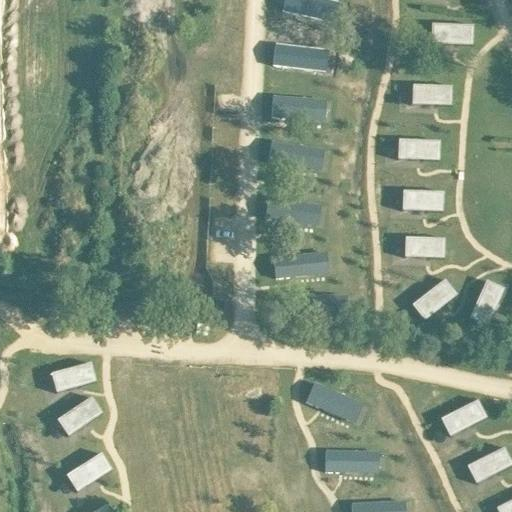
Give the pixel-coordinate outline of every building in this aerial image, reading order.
[(179,0),(179,16),(196,17),(196,0),(179,0)] [(320,0),(284,0),(281,12),(331,24),(336,4),(320,0)] [(81,27),(105,28),(105,6),(82,5),(81,27)] [(219,19),(218,34),(246,35),(247,20),(219,19)] [(147,25),(113,24),(113,46),(147,46),(147,25)] [(433,26),(432,46),(473,46),(473,27),(433,26)] [(231,38),(230,53),(246,54),(248,40),(231,38)] [(275,46),(272,67),(323,73),(326,52),(275,46)] [(84,61),(84,83),(101,83),(100,60),(84,61)] [(146,90),(146,68),(115,67),(115,89),(146,90)] [(223,93),(247,93),(247,73),(223,72),(223,93)] [(412,87),(411,106),(452,107),(452,87),(412,87)] [(271,99),(270,120),(314,122),(315,102),(271,99)] [(102,134),(103,113),(78,113),(78,134),(102,134)] [(142,143),(143,120),(111,119),(110,142),(142,143)] [(218,119),(217,140),(242,141),(243,120),(218,119)] [(397,142),(397,162),(438,162),(438,143),(397,142)] [(270,144),(267,165),(310,170),(313,150),(270,144)] [(76,167),(101,168),(101,150),(77,149),(76,167)] [(133,191),(134,171),(111,170),(110,190),(133,191)] [(216,197),(240,198),(241,178),(216,177),(216,197)] [(402,193),(402,213),(442,214),(443,194),(402,193)] [(98,223),(99,199),(74,199),(73,222),(98,223)] [(267,201),(265,221),(308,227),(311,206),(267,201)] [(108,236),(131,237),(132,212),(108,212),(108,236)] [(404,240),(404,259),(445,260),(445,241),(404,240)] [(79,268),(92,267),(92,242),(79,242),(79,268)] [(317,256),(274,260),(276,280),(319,276),(317,256)] [(468,281),(469,260),(447,259),(446,280),(468,281)] [(211,283),(230,284),(231,272),(211,271),(211,283)] [(444,280),(412,305),(424,321),(456,296),(444,280)] [(488,283),(471,320),(489,328),(505,291),(488,283)] [(293,295),(292,317),(337,317),(338,296),(293,295)] [(197,325),(195,334),(207,336),(208,327),(197,325)] [(56,394),(95,384),(90,365),(51,375),(56,394)] [(113,387),(184,392),(185,375),(115,370),(113,387)] [(224,376),(222,398),(272,403),(274,382),(224,376)] [(314,385),(305,404),(345,422),(354,403),(314,385)] [(90,400),(56,422),(67,439),(101,416),(90,400)] [(479,403),(442,421),(451,438),(487,420),(479,403)] [(271,408),(269,424),(278,425),(280,409),(271,408)] [(128,452),(198,465),(201,448),(132,435),(128,452)] [(253,438),(246,458),(294,474),(301,453),(253,438)] [(511,463),(505,449),(469,467),(477,485),(511,467),(511,463)] [(324,452),(324,474),(368,475),(368,453),(324,452)] [(100,454),(66,476),(76,492),(110,471),(100,454)] [(262,490),(263,467),(241,466),(239,489),(262,490)] [(292,478),(288,494),(296,497),(301,481),(292,478)] [(131,494),(159,511),(191,511),(141,479),(131,494)] [(511,511),(511,503),(498,510),(498,511),(511,511)]
